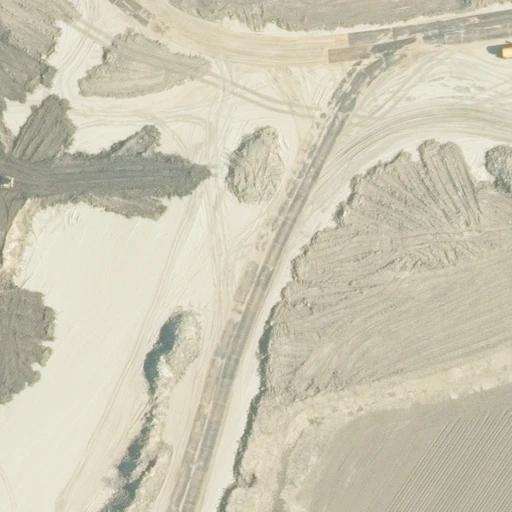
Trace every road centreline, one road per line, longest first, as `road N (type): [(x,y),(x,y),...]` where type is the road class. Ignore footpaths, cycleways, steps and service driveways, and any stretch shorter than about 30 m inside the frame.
road 1 (residential): [(241,178),(252,276),(242,424),(219,511)]
road 2 (residential): [(0,182),(241,178)]
road 3 (residential): [(465,0),(504,175),(511,178)]
road 4 (residential): [(202,11),(241,178)]
